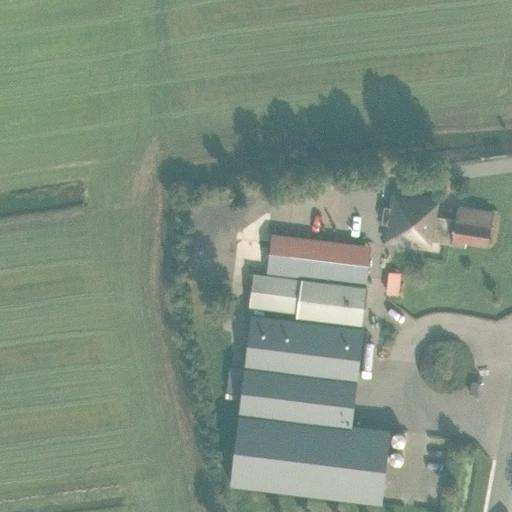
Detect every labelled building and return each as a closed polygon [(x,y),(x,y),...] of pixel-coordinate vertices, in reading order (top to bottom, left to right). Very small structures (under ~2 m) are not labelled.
[(392,191),(389,208),(384,207),(381,224),(386,225),(384,241),(430,248),(432,240),(450,243),(465,245),(466,241),(487,244),(487,240),(488,240),(490,228),(489,228),(492,211),(466,207),(457,206),(455,219),(436,216),(438,199),(424,197),(392,191)] [(202,233),(201,221),(189,222),(189,235),(202,233)] [(369,252),(272,241),(271,247),(251,245),(248,272),(254,273),(250,305),(291,311),(290,318),(253,313),(248,347),(355,362),(360,328),(296,319),(296,317),(361,324),(366,286),(269,274),(269,272),(365,283),(369,252)] [(402,269),(388,268),(386,290),(398,292),(402,269)] [(350,425),(358,364),(246,350),(231,482),(381,500),(390,429),(350,425)] [(400,426),(398,425),(396,426),(393,427),(392,428),(391,430),(391,433),(391,435),(392,437),(394,438),(396,439),(399,439),(401,439),(403,437),(404,435),(405,432),(404,430),(403,428),(401,426),(400,426)] [(398,445),(396,444),(393,445),(391,446),(390,447),(389,449),(389,452),(389,454),(390,456),(392,457),(394,458),(397,458),(399,458),(401,456),(402,454),(403,451),(402,449),(401,447),(399,445),(398,445)]
